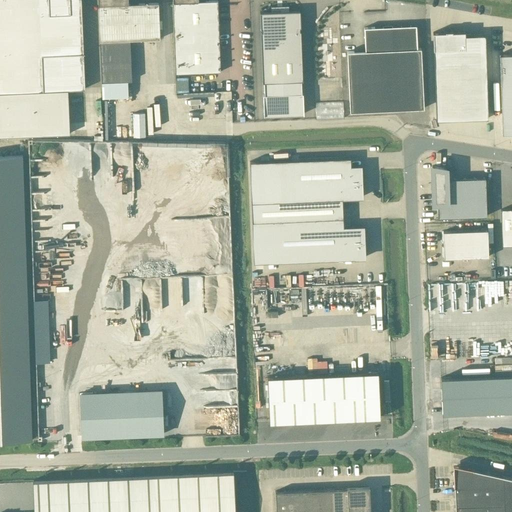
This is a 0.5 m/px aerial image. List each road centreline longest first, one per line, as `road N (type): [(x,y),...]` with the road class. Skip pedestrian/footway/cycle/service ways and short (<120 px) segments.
road 1 (unclassified): [(0,461),(421,445)]
road 2 (unclassified): [(421,445),(411,152),(429,144),(511,157)]
